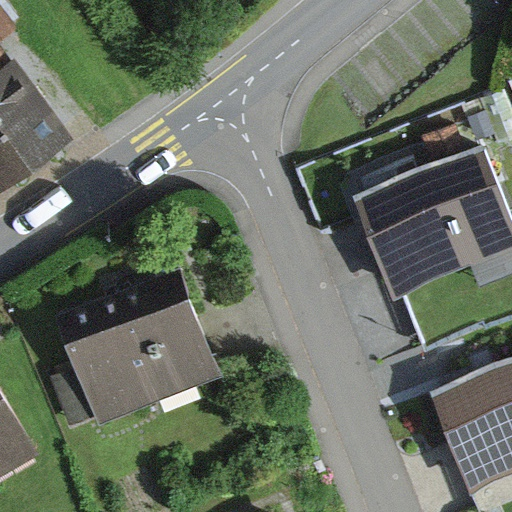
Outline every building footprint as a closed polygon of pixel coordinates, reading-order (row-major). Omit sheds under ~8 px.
[(0,0),(0,60),(10,54),(0,39),(0,36),(18,23),(1,0),(0,0)] [(0,179),(73,128),(17,49),(10,54),(0,60),(0,179)] [(410,168),(353,190),(392,289),(511,241),(511,211),(484,139),(410,168)] [(57,312),(77,360),(98,411),(102,420),(226,368),(181,261),(113,289),(57,312)] [(433,385),(473,483),(511,468),(511,353),(487,363),(433,385)] [(73,421),(98,411),(77,360),(52,370),(73,421)] [(0,468),(38,446),(0,382),(0,468)]
